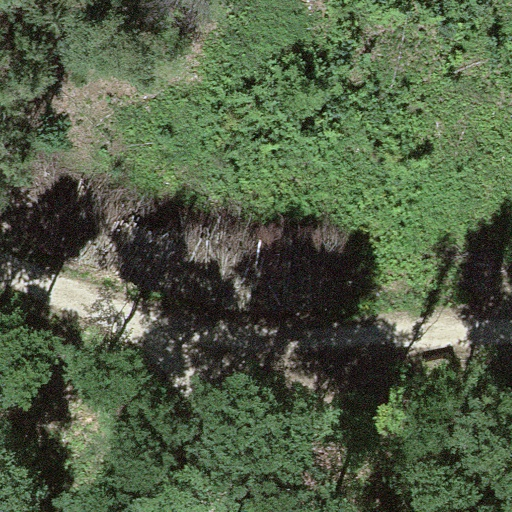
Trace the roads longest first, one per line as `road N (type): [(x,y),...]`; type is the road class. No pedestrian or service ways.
road 1 (track): [(0,259),(137,313),(229,333),(511,324)]
road 2 (track): [(193,511),(200,440),(177,374),(137,313)]
